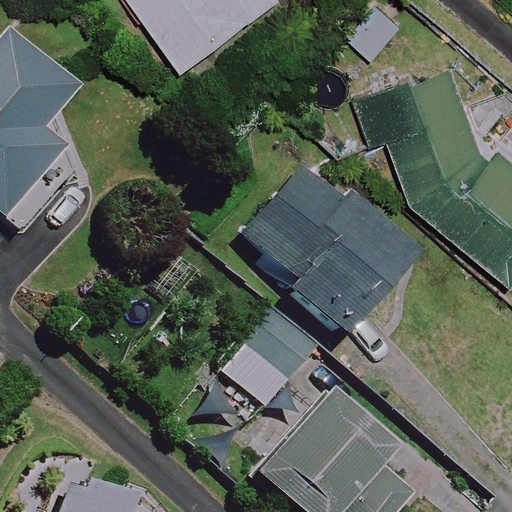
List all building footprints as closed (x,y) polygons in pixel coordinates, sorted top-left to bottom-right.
[(130,0),(182,68),(272,0),(130,0)] [(68,93),(0,34),(0,236),(5,241),(67,169),(30,137),(68,93)] [(479,153),(446,71),(402,82),(351,104),(365,139),(388,145),(411,201),(511,283),(511,282),(511,159),(503,152),(479,153)] [(331,205),(294,172),(231,241),(282,286),(275,294),(330,344),(407,258),(339,197),(331,205)] [(308,353),(257,308),(206,366),(256,411),(308,353)] [(376,460),(315,404),(241,483),(272,511),(392,511),(400,504),(366,472),(376,460)] [(113,511),(116,504),(62,484),(51,511),(113,511)]
